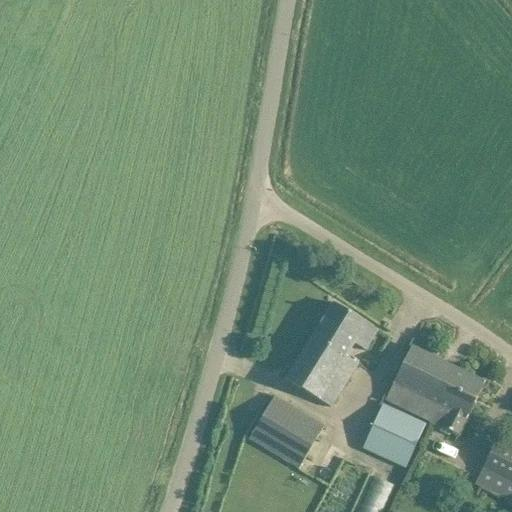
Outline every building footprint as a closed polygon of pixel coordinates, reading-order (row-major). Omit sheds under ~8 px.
[(286,381),(303,391),(330,407),(348,378),(335,370),(350,345),(364,353),(378,330),(334,303),(286,381)] [(460,435),(476,401),(485,383),(412,347),(403,365),(387,400),(460,435)] [(254,433),(251,439),(299,468),(303,462),(324,425),(292,407),(276,397),(254,433)] [(363,448),(407,469),(427,424),(384,404),(363,448)] [(497,440),(488,458),(482,470),(486,472),(479,486),(511,501),(511,499),(511,447),(502,443),(497,440)] [(367,511),(391,511),(400,487),(378,481),(367,511)]
